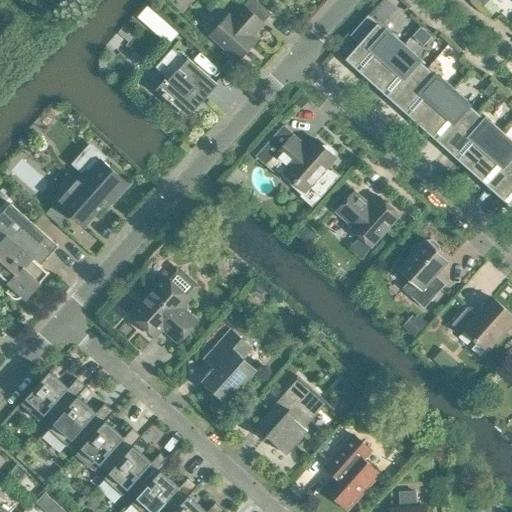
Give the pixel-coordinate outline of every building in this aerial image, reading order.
[(252,36),(264,22),(254,13),(262,5),(256,0),(247,0),(232,18),(228,15),(211,34),(239,60),(257,40),(252,36)] [(371,81),(403,45),(368,14),(350,35),(359,43),(346,58),(371,81)] [(396,103),(428,67),(403,45),(371,81),(396,103)] [(173,47),(155,66),(167,77),(156,89),(188,117),(201,103),(199,102),(215,84),(173,47)] [(421,125),(453,89),(428,67),(396,103),(421,125)] [(446,147),(477,112),(453,89),(421,125),(446,147)] [(470,169),(502,134),(477,112),(446,147),(470,169)] [(284,127),(259,155),(268,163),(275,155),(288,166),(283,172),(306,192),(311,187),(320,195),(337,176),(328,168),(337,158),(334,155),(334,151),(328,146),(324,146),(314,138),(306,147),(293,135),(284,127)] [(495,192),(511,172),(511,142),(502,134),(470,169),(495,192)] [(84,171),(57,201),(85,226),(111,196),(115,199),(117,197),(120,197),(127,189),(127,186),(129,184),(102,160),(104,157),(91,145),(75,163),(84,171)] [(511,206),(511,172),(495,192),(511,206)] [(355,190),(336,211),(353,226),(351,227),(372,246),(400,214),(379,196),(371,205),(355,190)] [(41,265),(58,245),(11,203),(0,214),(0,229),(7,236),(0,243),(0,273),(12,284),(6,291),(12,297),(14,298),(15,299),(16,299),(18,299),(20,299),(21,298),(22,297),(24,295),(27,298),(49,272),(41,265)] [(53,206),(47,213),(59,223),(65,216),(53,206)] [(450,259),(439,250),(439,245),(433,240),(429,240),(426,238),(422,243),(417,243),(412,249),(412,254),(398,270),(410,281),(404,288),(424,306),(444,284),(435,275),(450,259)] [(165,276),(131,314),(155,336),(163,327),(179,342),(198,321),(182,307),(190,298),(165,276)] [(468,306),(452,324),(461,332),(464,329),(488,350),(511,322),(511,314),(492,297),(476,314),(468,306)] [(406,328),(415,336),(424,326),(415,318),(406,328)] [(255,369),(242,357),(251,347),(232,330),(206,358),(217,367),(204,380),(227,400),(255,369)] [(326,335),(321,330),(313,338),(318,343),(326,335)] [(54,423),(78,396),(78,395),(86,386),(77,378),(69,387),(50,370),(21,403),(39,420),(45,414),(54,422),(54,423)] [(322,401),(310,389),(311,387),(298,375),(297,376),(298,378),(259,422),(270,432),(263,439),(265,440),(267,437),(287,454),(308,430),(301,424),(307,418),(322,401)] [(82,448),(106,420),(114,410),(105,402),(96,412),(78,396),(54,423),(54,422),(48,428),(67,445),(72,439),(81,447),(82,448)] [(110,472),(134,445),(133,445),(142,435),(133,427),(124,437),(106,420),(82,448),(81,447),(76,453),(95,470),(100,464),(109,472),(110,472)] [(335,475),(324,487),(348,508),(379,473),(364,460),(372,451),(353,433),(324,465),(335,475)] [(137,497),(161,470),(170,460),(161,452),(152,462),(134,445),(110,472),(109,472),(104,478),(122,494),(128,488),(137,496),(137,497)] [(173,511),(189,495),(189,494),(197,485),(188,477),(180,486),(161,470),(137,497),(137,496),(131,502),(142,511),(173,511)] [(222,511),(225,510),(216,501),(207,511),(189,495),(173,511),(222,511)] [(7,511),(8,511),(0,503),(0,511),(7,511)]
